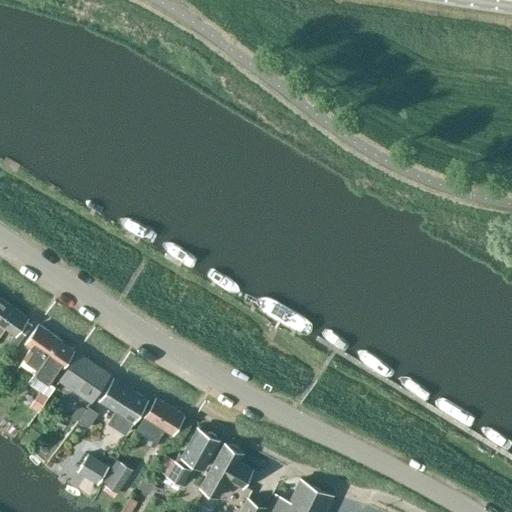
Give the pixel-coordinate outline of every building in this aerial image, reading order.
[(6,302),(0,311),(0,334),(6,328),(16,334),(11,342),(18,347),(26,335),(19,330),(28,317),(6,302)] [(59,339),(39,325),(27,343),(33,347),(25,358),(39,367),(59,339)] [(39,367),(28,382),(39,390),(49,396),(55,387),(47,382),(59,365),(62,367),(74,350),(59,339),(39,367)] [(93,401),(110,374),(78,353),(60,380),(93,401)] [(134,422),(148,399),(115,378),(101,401),(115,410),(109,421),(127,432),(133,422),(134,422)] [(39,390),(29,406),(38,412),(49,396),(39,390)] [(172,434),(184,414),(158,398),(146,417),(144,416),(136,429),(156,442),(164,429),(172,434)] [(79,403),(71,416),(79,421),(87,408),(79,403)] [(98,411),(89,405),(87,408),(79,421),(89,427),(98,411)] [(203,468),(219,440),(199,428),(183,454),(179,452),(174,459),(166,473),(167,474),(167,475),(182,483),(187,474),(194,462),(203,468)] [(240,460),(243,454),(225,443),(200,487),(218,497),(228,479),(241,487),(253,468),(240,460)] [(87,453),(77,470),(97,482),(107,466),(87,453)] [(166,473),(174,459),(164,453),(156,468),(166,473)] [(114,496),(133,469),(118,459),(103,480),(107,483),(103,489),(114,496)] [(269,509),(267,511),(324,511),(333,496),(331,495),(302,480),(290,501),(277,494),(269,509)] [(122,511),(121,511),(131,511),(139,501),(131,496),(122,511)] [(262,511),(265,506),(248,497),(240,511),(262,511)]
